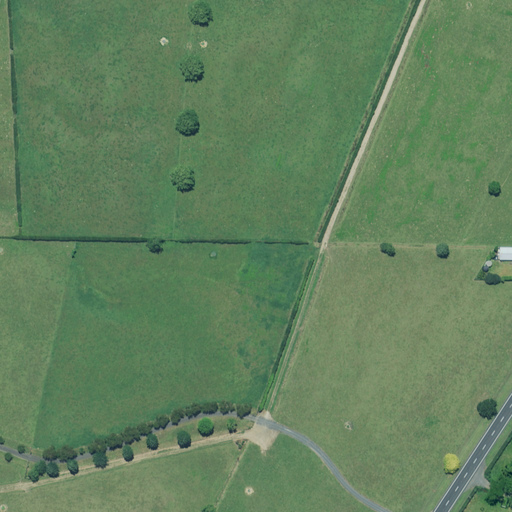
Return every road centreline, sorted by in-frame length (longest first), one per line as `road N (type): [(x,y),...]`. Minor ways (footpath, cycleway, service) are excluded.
road 1 (track): [(0,483),(252,428),(268,413),(324,440),(358,482),(403,511)]
road 2 (primary): [(444,511),(511,409)]
